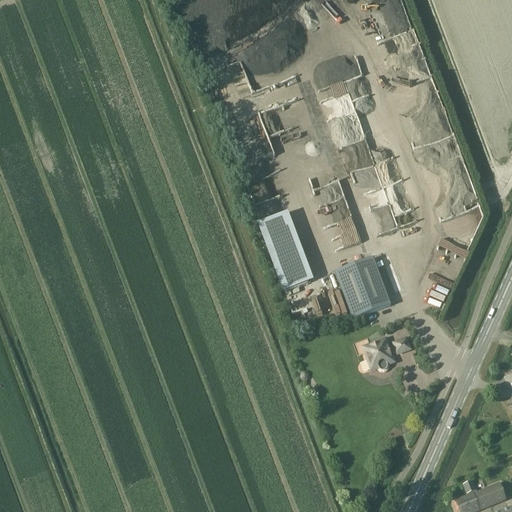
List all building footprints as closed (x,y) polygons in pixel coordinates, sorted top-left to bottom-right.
[(286,80),(280,61),(272,64),(267,50),(241,59),(252,91),(286,80)] [(271,201),(276,219),(293,214),(293,212),(317,206),(315,198),(323,196),(321,189),(291,197),(291,195),(271,201)] [(335,222),(343,247),(361,242),(350,208),(344,210),(346,218),(335,222)] [(334,274),(352,321),(391,305),(373,259),(334,274)] [(410,351),(406,339),(393,344),(394,347),(388,349),(385,341),(363,349),(371,372),(378,369),(379,371),(382,372),(384,372),(386,371),(388,368),(387,366),(394,363),(391,355),(396,353),(397,356),(410,351)] [(477,493),(472,482),(464,486),(468,497),(456,502),(459,511),(478,511),(506,501),(499,485),(477,493)]
